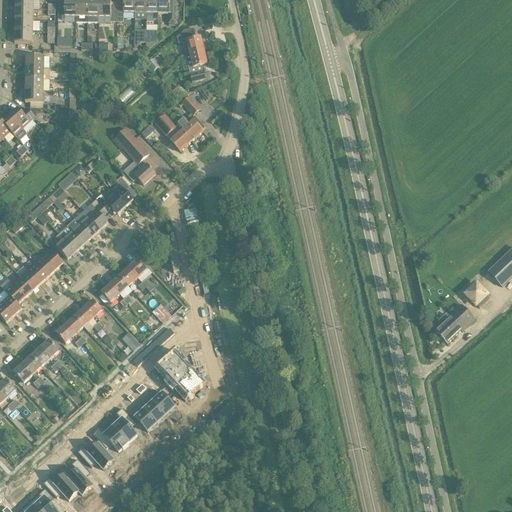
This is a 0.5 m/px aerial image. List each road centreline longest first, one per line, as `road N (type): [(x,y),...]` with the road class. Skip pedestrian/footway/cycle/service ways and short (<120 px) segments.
road 1 (unclassified): [(447,511),(341,45)]
road 2 (tertiary): [(430,511),(328,52)]
road 3 (residential): [(170,201),(215,391),(88,511)]
road 4 (unclassified): [(318,511),(283,415),(227,166)]
road 5 (residential): [(0,358),(170,201)]
road 6 (unclassified): [(227,166),(245,72),(231,0)]
